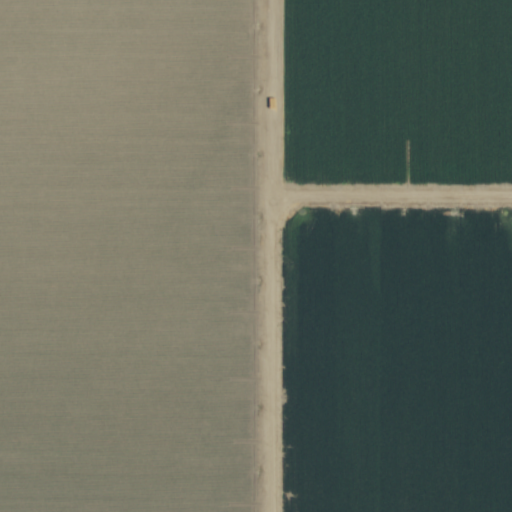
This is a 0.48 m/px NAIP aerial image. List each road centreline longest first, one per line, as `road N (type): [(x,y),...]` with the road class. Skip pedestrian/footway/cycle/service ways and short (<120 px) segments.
road 1 (track): [(276,0),(278,511)]
road 2 (track): [(277,192),(511,192)]
